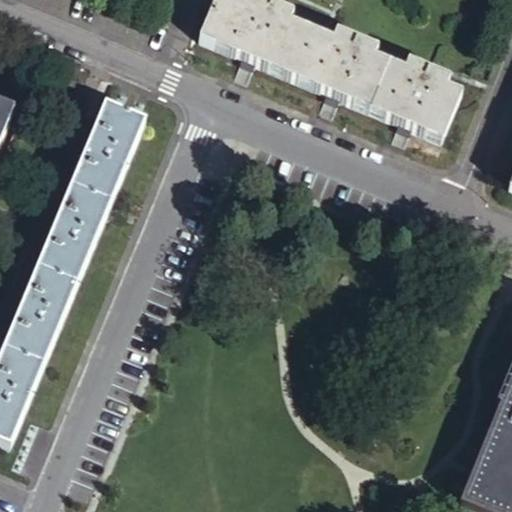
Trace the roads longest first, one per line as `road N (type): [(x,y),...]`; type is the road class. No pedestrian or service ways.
road 1 (residential): [(51,511),(209,107)]
road 2 (residential): [(209,107),(511,234)]
road 3 (residential): [(0,16),(209,107)]
